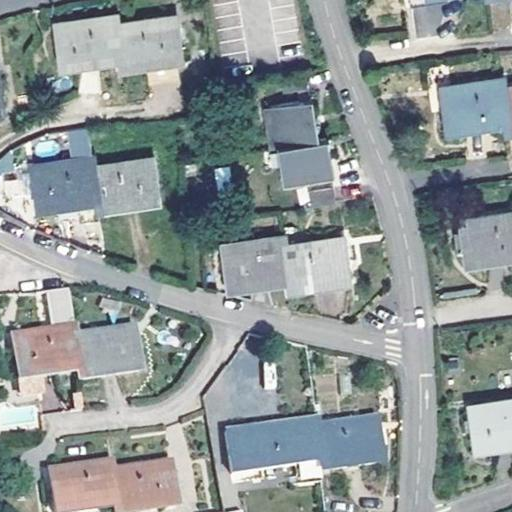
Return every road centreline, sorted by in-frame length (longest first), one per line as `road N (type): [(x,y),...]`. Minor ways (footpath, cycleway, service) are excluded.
road 1 (residential): [(0,231),(163,293),(418,351)]
road 2 (residential): [(418,351),(400,218),(323,0)]
road 3 (residential): [(415,511),(418,351)]
